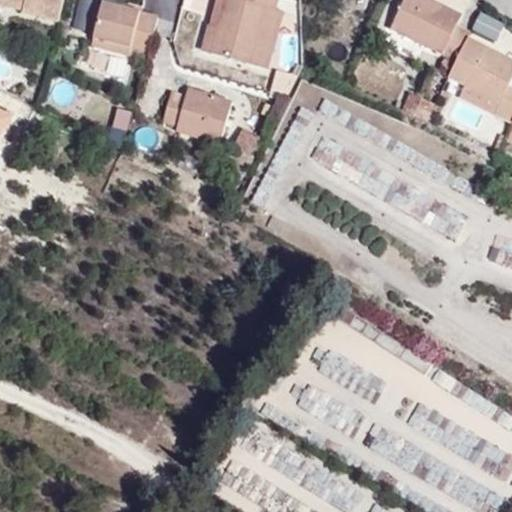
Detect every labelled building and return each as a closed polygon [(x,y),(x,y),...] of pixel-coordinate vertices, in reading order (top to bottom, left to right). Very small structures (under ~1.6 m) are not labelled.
[(42,25),(48,0),(0,0),(0,2),(10,6),(7,16),(42,25)] [(215,0),(225,2),(225,0),(206,0),(193,56),(202,58),(215,0)] [(237,67),(255,4),(270,9),(272,0),(225,0),(225,2),(215,0),(202,58),(237,67)] [(452,25),(442,20),(446,13),(418,0),(385,0),(371,27),(434,59),(448,32),(452,25)] [(127,54),(137,14),(80,1),(67,48),(108,58),(109,51),(127,54)] [(0,14),(7,16),(10,6),(0,2),(0,14)] [(260,74),(279,12),(270,9),(255,4),(237,67),(260,74)] [(472,38),(499,46),(505,26),(478,18),(472,38)] [(493,80),(502,58),(448,32),(434,59),(426,75),(471,98),(466,108),(493,121),(508,86),(493,80)] [(511,77),(493,121),(511,124),(511,77)] [(466,108),(471,98),(443,84),(437,95),(465,109),(466,108)] [(196,145),(211,101),(170,87),(162,92),(150,88),(141,120),(153,125),(157,132),(196,145)] [(382,106),(404,117),(412,102),(389,91),(382,106)] [(123,148),(132,116),(117,112),(108,144),(123,148)] [(241,134),(222,124),(205,157),(225,167),(241,134)] [(328,164),(338,147),(323,139),(313,155),(328,164)]
